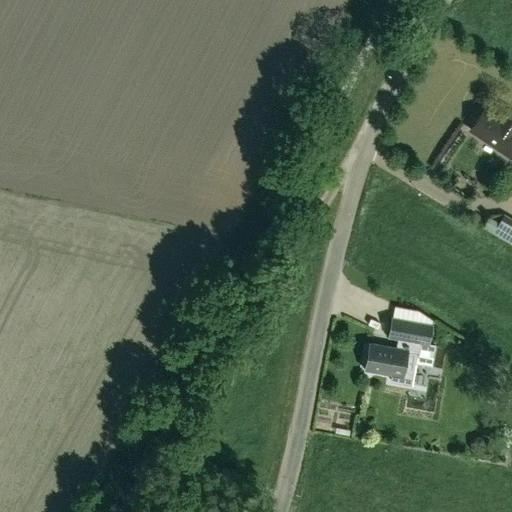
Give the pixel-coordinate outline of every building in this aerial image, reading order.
[(505,155),(507,153),(511,156),(511,117),(503,111),(497,121),(483,112),(470,131),(505,155)] [(511,218),(503,213),(493,230),(511,240),(509,245),(511,246),(511,218)] [(408,302),(407,313),(442,317),(443,306),(408,302)] [(431,324),(391,317),(387,338),(428,345),(431,324)] [(364,372),(403,379),(408,352),(369,345),(364,372)] [(494,454),(503,454),(503,441),(493,441),(494,454)]
